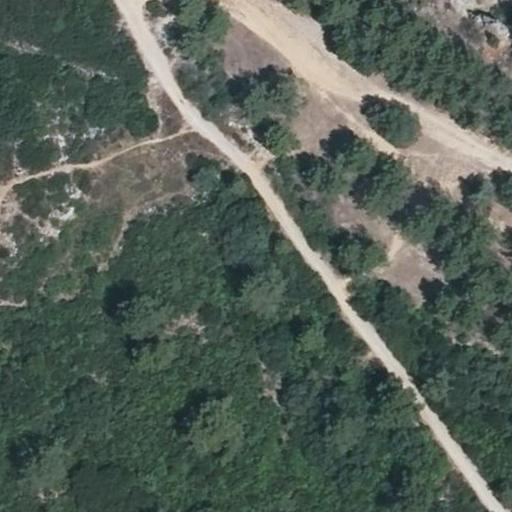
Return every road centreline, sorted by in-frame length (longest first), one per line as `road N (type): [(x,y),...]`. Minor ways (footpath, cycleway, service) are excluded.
road 1 (track): [(506,511),(261,171),(197,107)]
road 2 (track): [(511,172),(280,24),(259,0)]
road 3 (track): [(197,107),(166,76),(134,0)]
